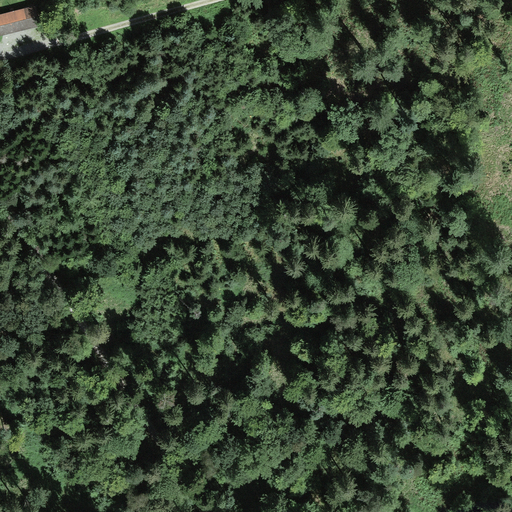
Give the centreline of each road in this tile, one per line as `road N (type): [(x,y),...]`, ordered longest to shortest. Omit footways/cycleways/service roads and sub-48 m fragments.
road 1 (track): [(0,198),(206,511)]
road 2 (track): [(200,0),(0,55)]
